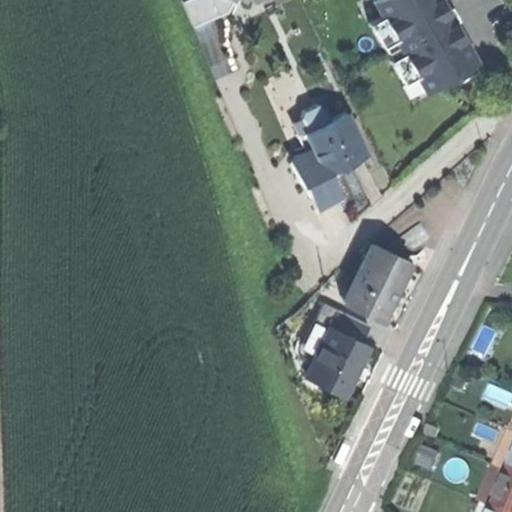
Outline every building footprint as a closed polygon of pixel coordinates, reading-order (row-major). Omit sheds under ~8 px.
[(180,0),(190,23),(229,6),(233,0),(180,0)] [(418,76),(425,89),(454,73),(459,82),(479,71),(474,61),(477,60),(456,22),(461,19),(453,6),(448,9),(442,0),(375,0),(383,14),(418,76)] [(404,83),(418,76),(383,14),(370,22),(383,45),(385,44),(388,50),(393,57),(390,59),(404,83)] [(311,147),(322,170),(328,168),(342,161),(363,151),(344,111),(327,120),(319,102),(299,112),(307,129),(304,131),(311,147)] [(304,150),(311,147),(304,131),(307,129),(299,112),(296,133),(304,150)] [(328,179),(328,168),(322,170),(311,147),(304,150),(287,158),(300,184),(305,182),(318,209),(342,198),(328,179)] [(345,300),(380,316),(393,289),(406,260),(371,244),(345,300)] [(315,317),(330,324),(361,339),(369,323),(323,301),(315,317)] [(306,372),(346,391),(358,366),(369,343),(361,339),(330,324),(318,349),(309,345),(303,357),(312,361),(306,372)] [(511,432),(498,466),(511,472),(511,471),(511,432)] [(416,463),(430,469),(438,452),(424,446),(416,463)] [(482,502),(496,508),(511,472),(498,466),(482,502)] [(511,511),(511,472),(496,508),(507,511),(511,511)]
